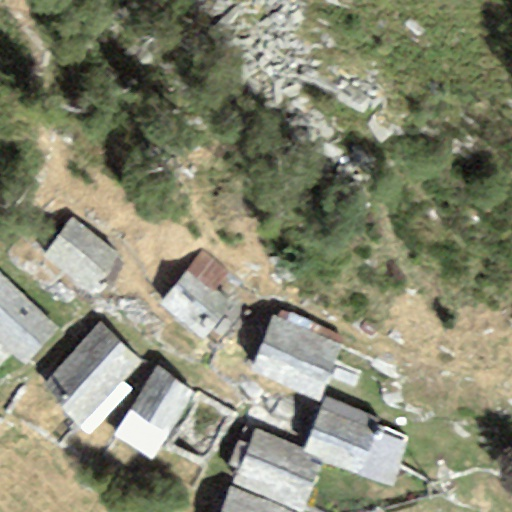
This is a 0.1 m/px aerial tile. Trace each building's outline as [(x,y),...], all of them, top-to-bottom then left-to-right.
[(117,255),(71,219),(43,255),(88,291),(117,255)] [(202,251),(157,305),(200,340),(229,304),(215,293),(230,273),(202,251)] [(0,364),(10,353),(22,365),(58,329),(0,272),(0,364)] [(342,345),(271,317),(248,374),(319,402),(342,345)] [(101,323),(38,389),(87,437),(131,391),(122,382),(141,362),(101,323)] [(196,390),(154,365),(112,436),(153,460),(196,390)] [(377,418),(323,397),(302,451),(392,488),(409,439),(375,425),(377,418)] [(291,446),(256,430),(232,483),(297,511),(300,511),(322,464),(291,446)] [(285,511),(228,488),(217,511),(285,511)]
